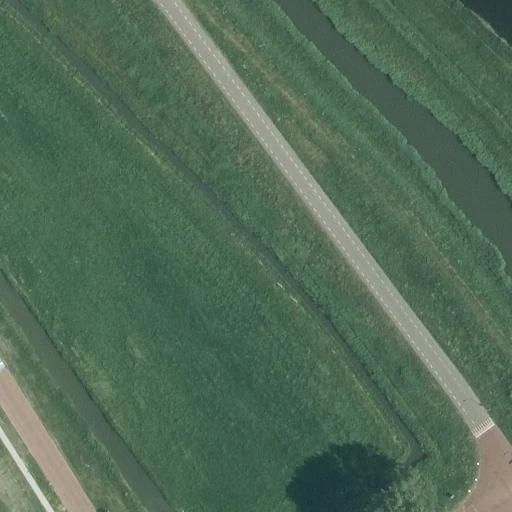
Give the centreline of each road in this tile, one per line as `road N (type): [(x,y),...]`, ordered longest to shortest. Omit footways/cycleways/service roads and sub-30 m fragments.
road 1 (tertiary): [(511,472),(163,0)]
road 2 (residential): [(83,511),(0,380)]
